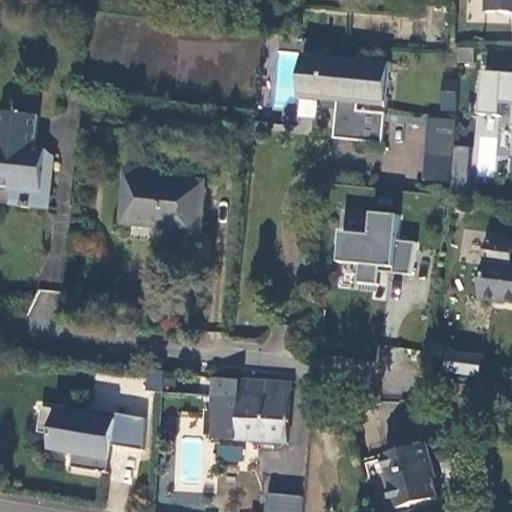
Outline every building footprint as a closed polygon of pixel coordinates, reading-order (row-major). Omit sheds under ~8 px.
[(511,0),(491,0),(491,15),(511,15),(511,0)] [(300,94),(331,98),(334,64),(303,61),(300,94)] [(354,123),(352,139),(380,143),(383,114),(358,110),(359,100),(385,103),(389,70),(334,64),(331,98),(337,98),(334,120),(354,123)] [(511,74),(486,72),(483,115),(503,117),(504,104),(511,104),(511,74)] [(442,116),(456,117),(456,109),(457,89),(443,89),(442,116)] [(38,146),(41,114),(4,110),(0,139),(0,178),(2,179),(1,185),(14,186),(13,200),(20,205),(44,207),(45,188),(41,185),(42,176),(46,177),(50,177),(53,154),(49,150),(49,147),(38,146)] [(334,120),(332,136),(352,139),(354,123),(334,120)] [(428,147),(453,148),(455,124),(430,123),(428,147)] [(453,148),(428,147),(426,183),(452,185),(453,148)] [(454,152),(453,171),(470,172),(471,148),(454,148),(454,152)] [(46,177),(45,188),(44,207),(52,208),(56,157),(53,154),(50,177),(46,177)] [(200,244),(207,182),(164,177),(164,172),(128,168),(122,225),(169,230),(169,240),(200,244)] [(470,172),(453,171),(453,185),(452,196),(469,197),(470,172)] [(335,229),(333,261),(355,262),(354,283),(376,285),(377,270),(414,273),(416,241),(397,239),(399,213),(365,210),(364,231),(335,229)] [(484,300),(511,303),(511,244),(491,242),(484,300)] [(340,329),(315,325),(314,337),(339,340),(340,329)] [(442,345),(437,342),(433,343),(428,345),(426,349),(425,353),(426,358),(430,361),(434,363),(439,363),(443,359),(446,354),(445,349),(442,345)] [(451,353),(448,372),(470,375),(483,376),(485,358),(451,353)] [(148,390),(162,391),(164,369),(149,368),(148,390)] [(290,382),(214,380),(213,412),(204,411),(204,425),(213,426),(212,441),(288,443),(290,382)] [(113,447),(144,453),(146,421),(87,411),(86,417),(43,411),(39,436),(52,438),(52,441),(61,442),(59,453),(74,456),(72,469),(109,476),(113,453),(106,452),(106,446),(113,447)] [(51,452),(59,453),(61,442),(52,441),(51,452)] [(241,461),(243,445),(219,442),(217,459),(241,461)] [(427,443),(382,454),(386,473),(385,474),(393,509),(437,499),(428,460),(431,459),(427,443)] [(264,511),(299,511),(301,497),(266,494),(264,511)]
